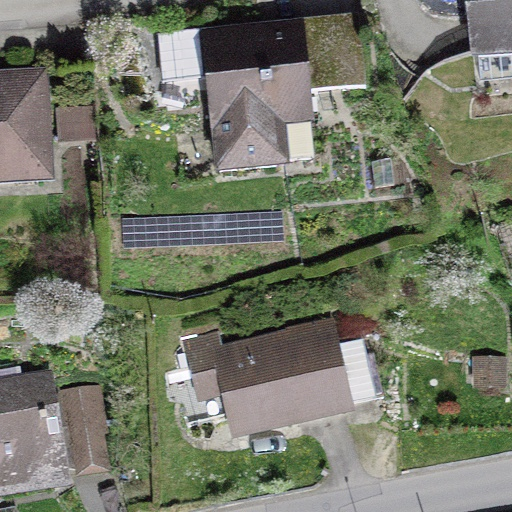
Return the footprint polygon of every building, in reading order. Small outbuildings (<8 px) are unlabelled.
[(511,0),(471,0),(477,52),(511,48),(511,0)] [(309,93),(366,87),(360,30),(263,39),(262,29),(209,34),(208,30),(161,34),(166,82),(213,77),(222,171),(315,162),(309,93)] [(0,183),(50,180),(44,89),(0,92),(0,183)] [(330,339),(326,323),(288,331),(291,346),(275,349),(272,337),(222,348),(218,332),(185,340),(198,397),(227,391),(237,433),(346,409),(345,405),(373,398),(371,390),(381,388),(368,330),(330,339)] [(0,490),(58,479),(42,386),(0,393),(0,490)] [(103,435),(95,391),(63,397),(77,471),(105,466),(99,436),(103,435)]
